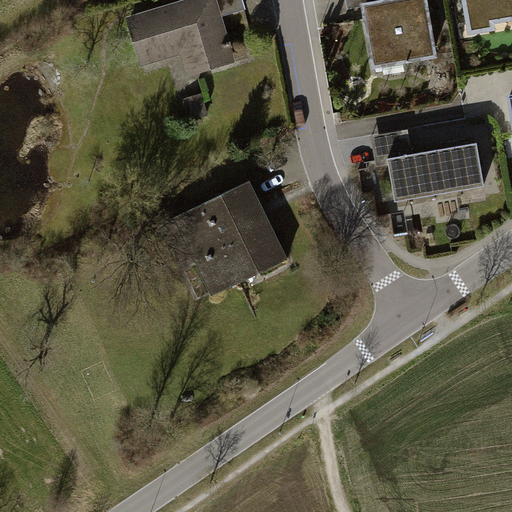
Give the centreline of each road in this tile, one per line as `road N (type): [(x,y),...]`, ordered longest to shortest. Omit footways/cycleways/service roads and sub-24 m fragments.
road 1 (residential): [(288,0),(318,163),(342,214),(413,319)]
road 2 (residential): [(413,319),(133,511)]
road 3 (track): [(345,511),(313,389)]
road 4 (residential): [(413,319),(511,251)]
